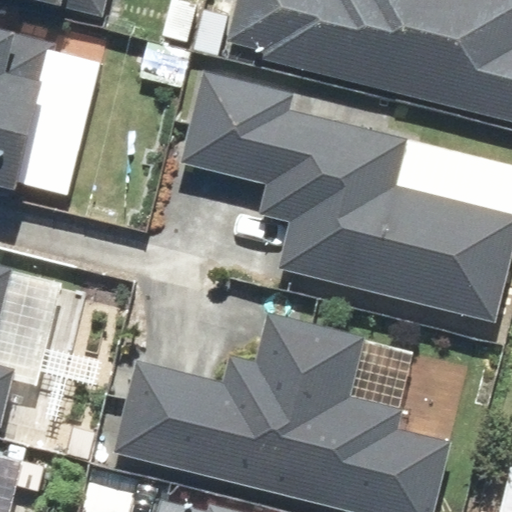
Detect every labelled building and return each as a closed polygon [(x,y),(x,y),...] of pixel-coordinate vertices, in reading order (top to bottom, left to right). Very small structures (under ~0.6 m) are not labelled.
[(286,52),(284,61),(511,116),(511,0),(248,0),(239,41),(286,52)] [(0,173),(40,182),(65,75),(61,74),(69,40),(37,32),(39,24),(0,15),(0,173)] [(202,46),(165,38),(153,35),(142,83),(191,94),(202,46)] [(302,219),(290,267),(508,320),(511,302),(511,209),(407,184),(418,136),(301,108),(306,90),(214,67),(191,160),(279,181),(272,212),(302,219)] [(2,362),(25,268),(0,261),(0,257),(1,252),(0,251),(0,418),(14,422),(27,368),(2,362)] [(149,358),(126,453),(374,511),(446,511),(464,440),(409,427),(414,406),(362,394),(377,334),(279,311),(268,358),(243,352),(236,379),(149,358)] [(264,511),(223,502),(221,509),(175,498),(171,511),(264,511)]
